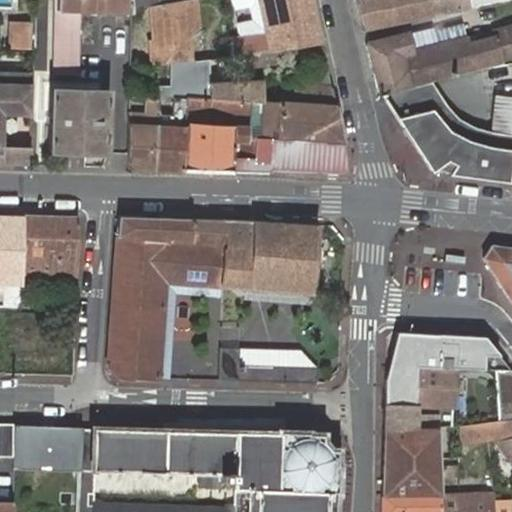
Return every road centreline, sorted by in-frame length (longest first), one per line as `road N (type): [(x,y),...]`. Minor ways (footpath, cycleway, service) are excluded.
road 1 (residential): [(89,400),(310,400),(331,405),(364,443)]
road 2 (tertiary): [(102,189),(374,202)]
road 3 (residential): [(89,400),(102,189)]
road 4 (residential): [(374,202),(371,123),(340,0)]
road 5 (residential): [(511,332),(481,309),(368,301)]
road 6 (residential): [(368,301),(364,443)]
road 7 (tertiary): [(511,220),(374,202)]
